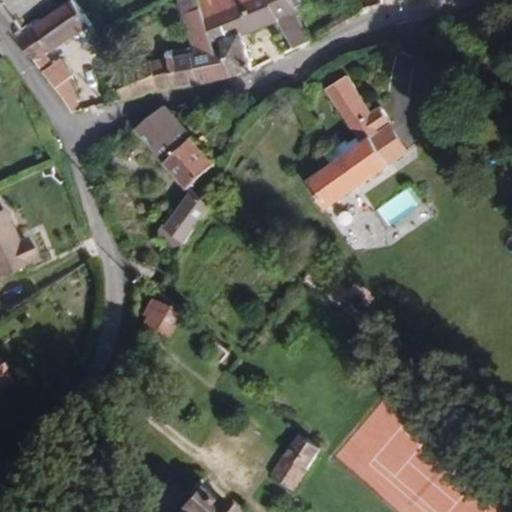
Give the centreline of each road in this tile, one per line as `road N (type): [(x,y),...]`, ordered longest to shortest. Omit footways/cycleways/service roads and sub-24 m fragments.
road 1 (residential): [(43,136),(260,79),(409,0)]
road 2 (residential): [(0,448),(60,370),(73,329),(72,261),(43,136)]
